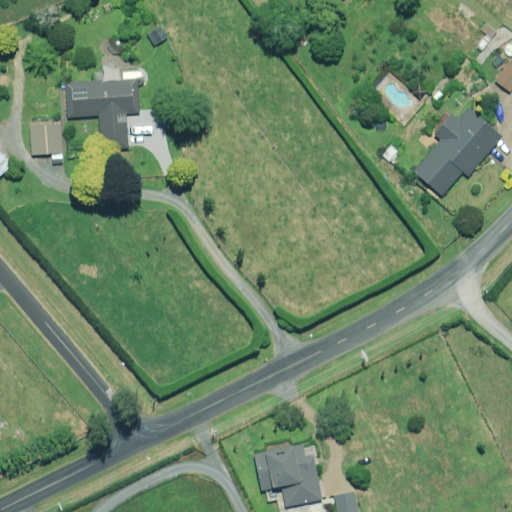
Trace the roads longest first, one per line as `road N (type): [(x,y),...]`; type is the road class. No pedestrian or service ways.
road 1 (unclassified): [(140,440),(398,308),(511,222)]
road 2 (unclassified): [(140,440),(0,275)]
road 3 (unclassified): [(0,510),(140,440)]
